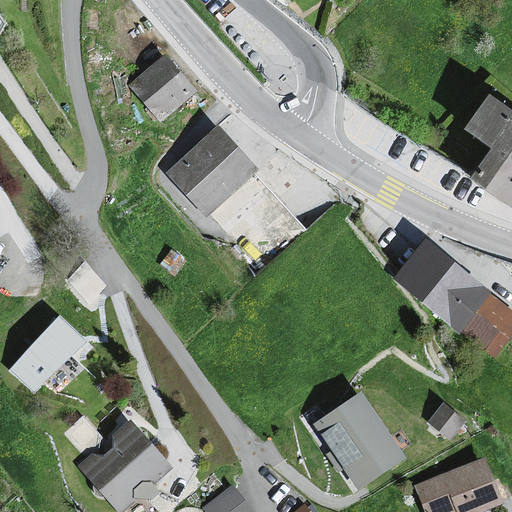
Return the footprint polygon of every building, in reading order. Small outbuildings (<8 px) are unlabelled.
[(172,66),(137,89),(162,126),(197,102),(172,66)] [(511,209),(511,123),(475,101),(453,137),(475,150),(459,178),(511,209)] [(226,134),(177,174),(213,218),(262,178),(226,134)] [(511,318),(511,312),(420,244),(393,281),(487,352),(511,318)] [(85,342),(59,316),(7,369),(34,395),(85,342)] [(352,392),(308,423),(352,487),(397,456),(352,392)] [(430,402),(415,421),(439,440),(454,421),(430,402)] [(84,411),(65,429),(79,444),(98,426),(84,411)] [(123,424),(76,468),(115,510),(162,465),(123,424)] [(475,457),(407,484),(418,511),(434,511),(448,507),(449,511),(468,511),(493,502),(475,457)] [(254,511),(233,484),(203,508),(206,511),(254,511)]
